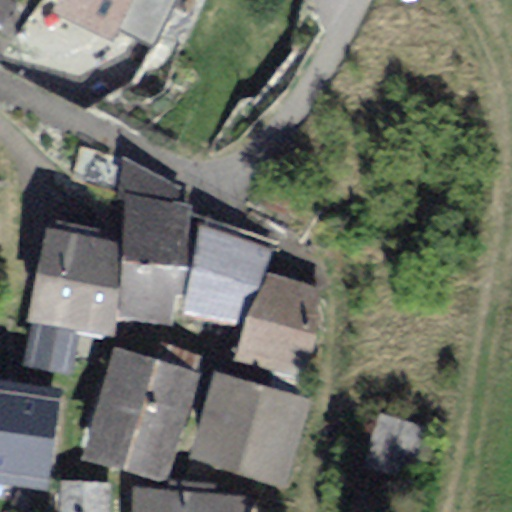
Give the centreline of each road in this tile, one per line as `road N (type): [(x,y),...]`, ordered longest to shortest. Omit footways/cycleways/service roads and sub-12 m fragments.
road 1 (track): [(453,0),(495,74),(453,511)]
road 2 (residential): [(0,83),(208,184),(263,142),(340,31),(350,0)]
